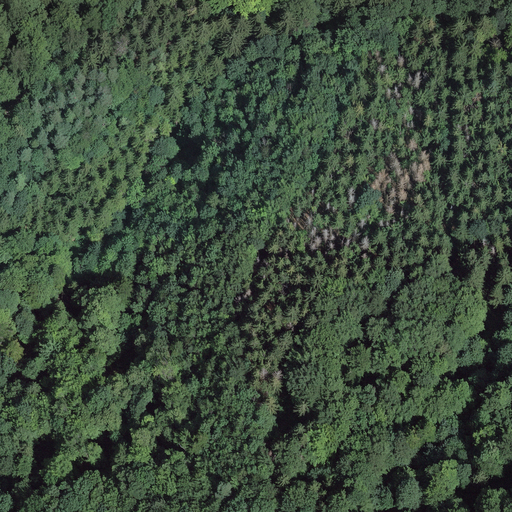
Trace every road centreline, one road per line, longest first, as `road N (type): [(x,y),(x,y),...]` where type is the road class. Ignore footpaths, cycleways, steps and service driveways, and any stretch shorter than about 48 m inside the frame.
road 1 (track): [(511,32),(412,32),(276,65),(242,83),(170,163),(99,266),(48,298),(0,411)]
road 2 (track): [(288,511),(311,474),(475,409),(511,375)]
road 3 (track): [(16,110),(78,49),(178,0)]
road 4 (track): [(0,149),(16,110),(7,36),(14,0)]
